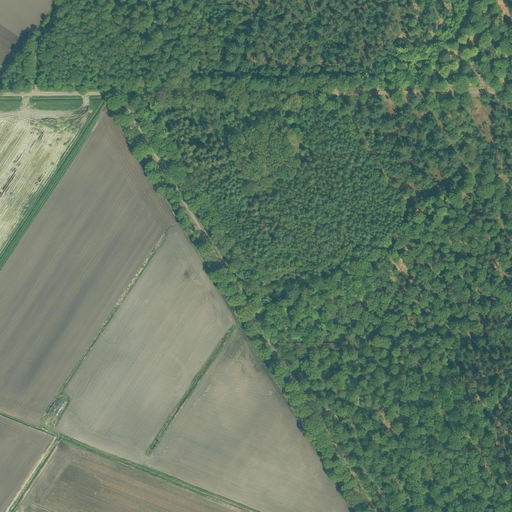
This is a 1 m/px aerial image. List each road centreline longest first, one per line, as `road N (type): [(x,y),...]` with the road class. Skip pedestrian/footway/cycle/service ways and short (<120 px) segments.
road 1 (unclassified): [(0,94),(119,96),(371,511)]
road 2 (track): [(119,96),(511,91)]
road 3 (track): [(445,347),(316,347)]
